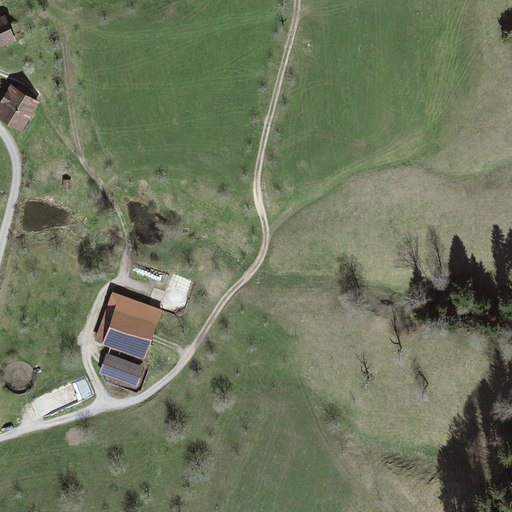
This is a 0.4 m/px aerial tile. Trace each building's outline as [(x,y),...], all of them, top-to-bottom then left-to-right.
[(7,18),(0,20),(0,47),(17,40),(7,18)] [(41,103),(14,87),(0,110),(0,118),(24,132),(41,103)] [(71,180),(63,180),(63,191),(71,191),(71,180)] [(161,312),(115,294),(98,338),(144,356),(161,312)] [(143,368),(109,355),(103,373),(137,385),(143,368)]
